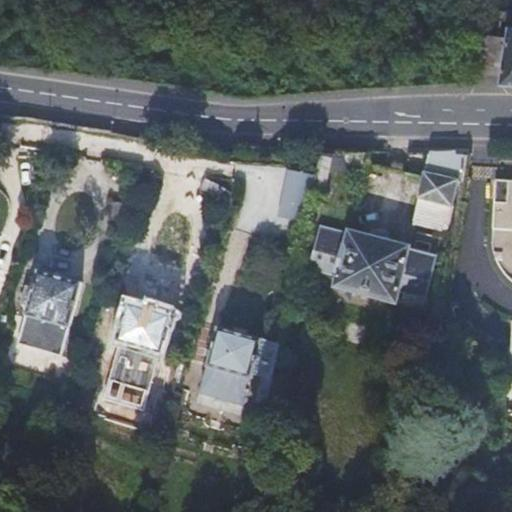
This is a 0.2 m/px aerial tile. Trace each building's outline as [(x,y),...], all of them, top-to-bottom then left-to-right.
[(500,85),(511,85),(511,29),(510,40),(498,39),(490,37),(482,46),(478,72),(491,74),(501,76),(500,85)] [(450,233),(469,161),(469,157),(460,156),(461,153),(432,152),(415,226),(450,233)] [(334,159),(322,157),(319,172),(315,192),(326,195),(334,159)] [(302,219),(312,171),(289,166),(279,214),(302,219)] [(205,178),(199,187),(222,202),(228,193),(205,178)] [(511,181),(499,180),(496,228),(511,229),(511,363),(509,412),(511,412),(511,181)] [(355,233),(346,232),(336,229),(334,234),(326,233),(316,277),(342,283),(339,295),(403,310),(406,297),(433,303),(443,258),(435,255),(436,251),(355,233)] [(33,266),(21,310),(64,322),(76,279),(33,266)] [(183,346),(193,314),(130,297),(117,341),(158,352),(162,341),(183,347),(183,346)] [(279,375),(286,339),(225,323),(214,363),(215,363),(207,388),(250,400),(252,391),(255,392),(258,383),(255,382),(257,375),(259,370),(268,372),(279,375)] [(159,376),(173,380),(180,355),(166,352),(159,376)] [(262,397),(274,399),(278,380),(267,378),(262,397)] [(261,468),(254,502),(271,506),(277,471),(261,468)]
